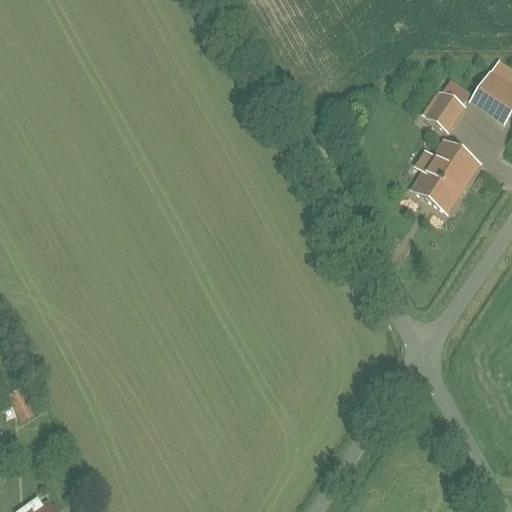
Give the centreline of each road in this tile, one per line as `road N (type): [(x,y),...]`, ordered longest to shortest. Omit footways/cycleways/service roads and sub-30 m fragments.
road 1 (unclassified): [(421,359),(221,0)]
road 2 (unclassified): [(320,511),(421,359)]
road 3 (unclassified): [(506,511),(421,359)]
road 4 (unclassified): [(421,359),(511,223)]
